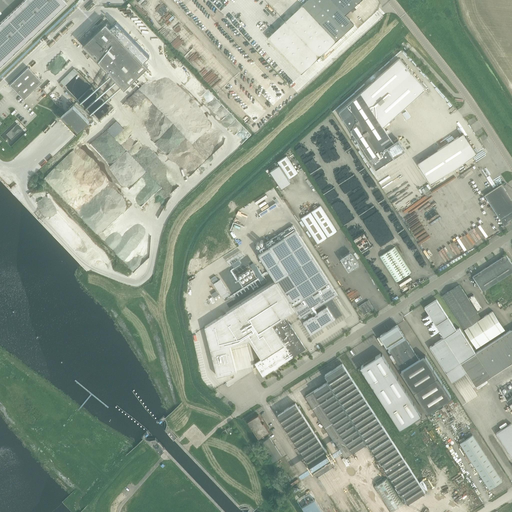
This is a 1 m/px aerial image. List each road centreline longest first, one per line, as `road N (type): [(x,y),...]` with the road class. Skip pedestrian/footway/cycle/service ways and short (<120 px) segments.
road 1 (unclassified): [(246,407),(511,234)]
road 2 (unknown): [(186,187),(85,61),(63,44),(32,55)]
road 3 (tertiary): [(511,164),(390,0)]
road 4 (unknown): [(271,111),(164,0)]
